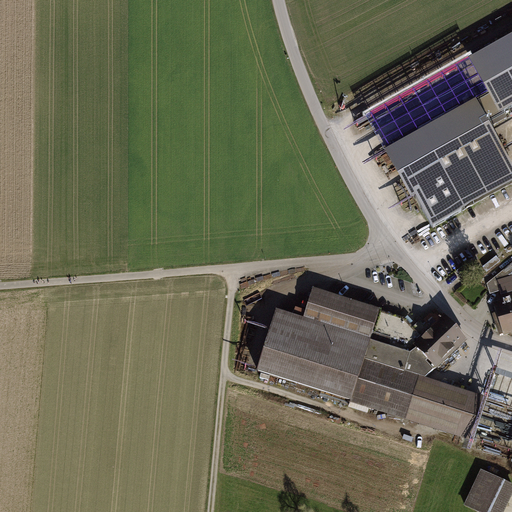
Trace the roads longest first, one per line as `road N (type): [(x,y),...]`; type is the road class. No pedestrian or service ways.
road 1 (tertiary): [(511,345),(466,322),(387,243),(314,117),(278,0)]
road 2 (track): [(387,243),(364,254),(0,287)]
road 3 (track): [(210,511),(231,268)]
road 4 (unknown): [(321,128),(511,22)]
